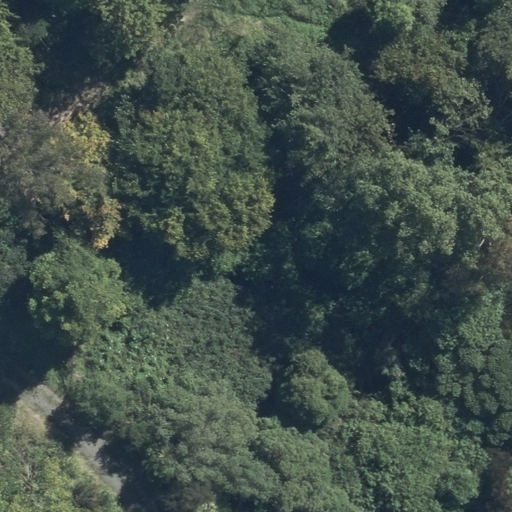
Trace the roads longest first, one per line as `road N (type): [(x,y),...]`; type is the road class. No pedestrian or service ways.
road 1 (track): [(0,290),(12,335),(164,511)]
road 2 (track): [(186,0),(141,54),(0,181)]
